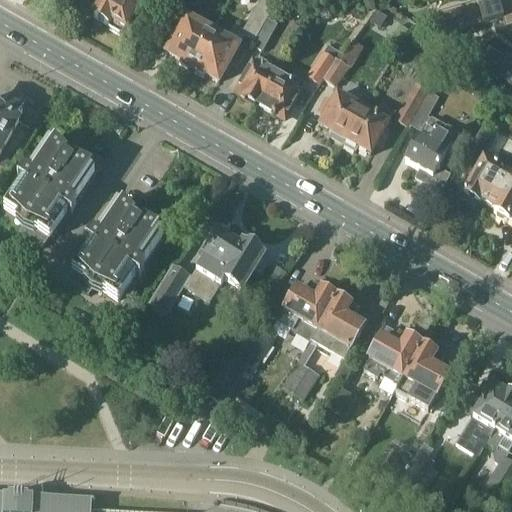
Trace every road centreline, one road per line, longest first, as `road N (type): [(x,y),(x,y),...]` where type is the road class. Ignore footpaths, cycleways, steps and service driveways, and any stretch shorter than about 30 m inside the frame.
road 1 (secondary): [(0,25),(511,314)]
road 2 (unclassified): [(312,511),(248,485),(0,472)]
